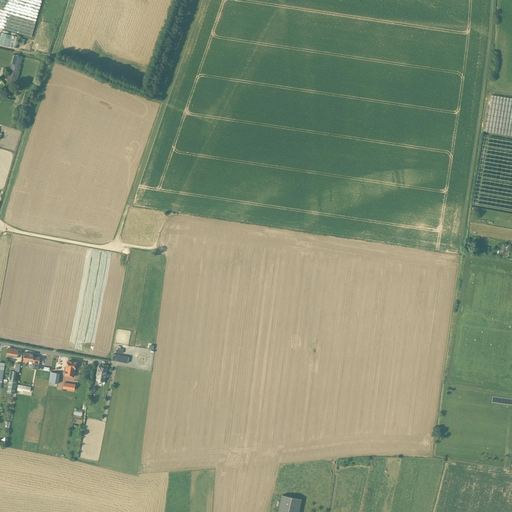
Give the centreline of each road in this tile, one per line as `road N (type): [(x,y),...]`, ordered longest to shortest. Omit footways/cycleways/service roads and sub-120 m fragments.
road 1 (track): [(116,245),(200,0)]
road 2 (track): [(0,223),(115,249),(153,247),(165,218)]
